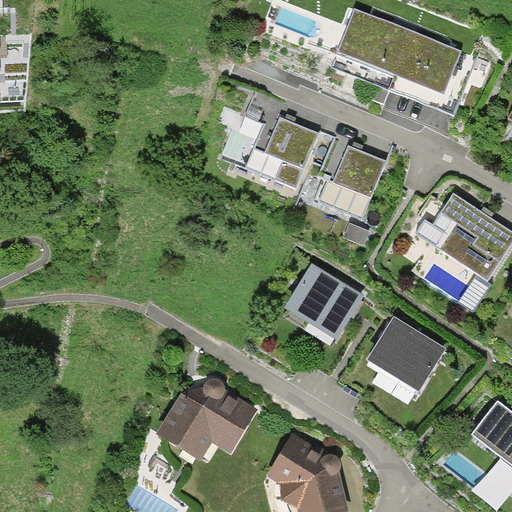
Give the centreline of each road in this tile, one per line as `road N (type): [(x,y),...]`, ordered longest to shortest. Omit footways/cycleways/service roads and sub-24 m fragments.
road 1 (residential): [(511,190),(436,150),(234,74)]
road 2 (residential): [(388,511),(398,496),(396,472),(374,441),(226,350)]
